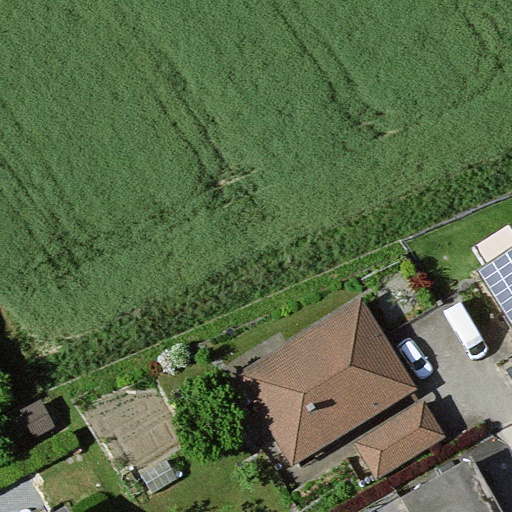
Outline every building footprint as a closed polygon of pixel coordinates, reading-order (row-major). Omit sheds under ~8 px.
[(511,261),(480,282),(511,332),(511,261)] [(362,305),(239,380),(293,468),(416,394),(362,305)] [(41,403),(21,415),(35,439),(55,427),(41,403)] [(425,407),(355,447),(375,481),(445,441),(425,407)] [(57,511),(51,502),(34,511),(57,511)]
